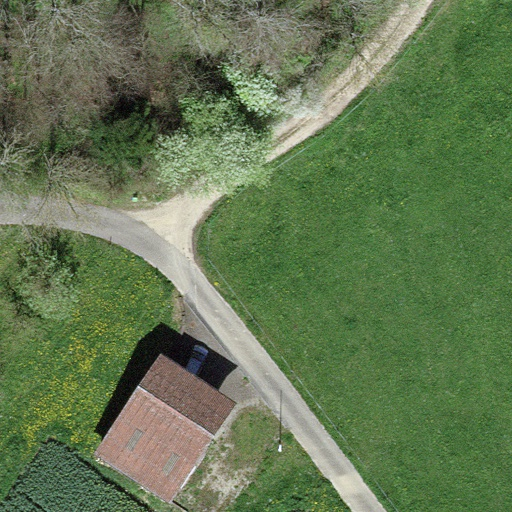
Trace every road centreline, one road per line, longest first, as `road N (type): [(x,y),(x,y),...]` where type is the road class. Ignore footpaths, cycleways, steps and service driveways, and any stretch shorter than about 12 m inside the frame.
road 1 (track): [(418,0),(348,91),(163,236),(0,213)]
road 2 (unclassified): [(378,511),(163,236)]
